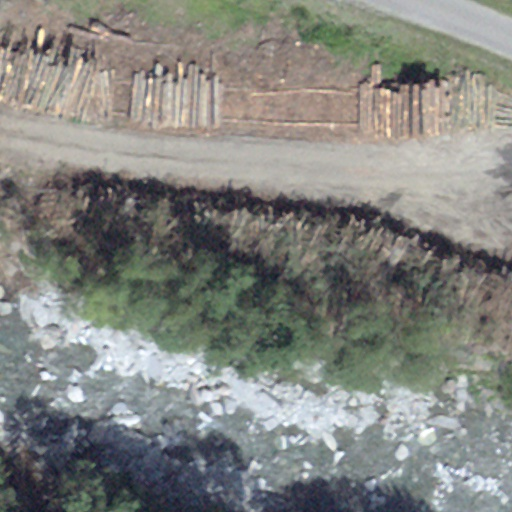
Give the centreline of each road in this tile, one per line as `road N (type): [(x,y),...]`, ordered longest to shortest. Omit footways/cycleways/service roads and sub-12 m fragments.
road 1 (track): [(0,143),(162,183),(333,190),(511,170)]
road 2 (unclassified): [(511,44),(398,0)]
